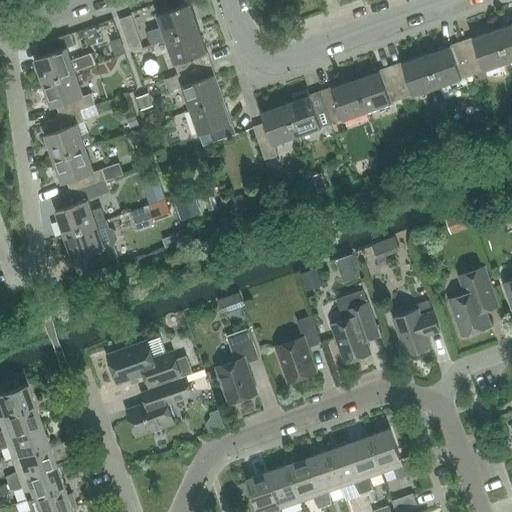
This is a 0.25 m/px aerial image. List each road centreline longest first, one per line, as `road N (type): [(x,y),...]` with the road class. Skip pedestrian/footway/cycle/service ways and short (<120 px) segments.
road 1 (residential): [(445,412),(421,396),(373,393),(228,444),(202,465),(181,511)]
road 2 (residential): [(8,28),(39,263),(15,272),(0,229)]
road 3 (residential): [(453,0),(281,61),(253,50),(232,0)]
road 4 (residential): [(129,511),(86,382)]
